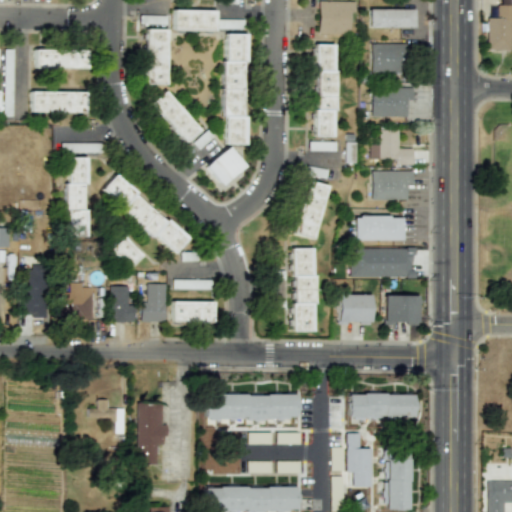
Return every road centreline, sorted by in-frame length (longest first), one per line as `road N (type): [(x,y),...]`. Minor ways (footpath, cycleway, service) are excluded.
road 1 (secondary): [(449,511),(449,0)]
road 2 (residential): [(0,349),(449,356)]
road 3 (residential): [(241,353),(240,280),(227,243),(138,145),(122,114),(110,0)]
road 4 (residential): [(218,228),(258,195),(272,166),(275,0)]
road 5 (residential): [(321,354),(321,511)]
